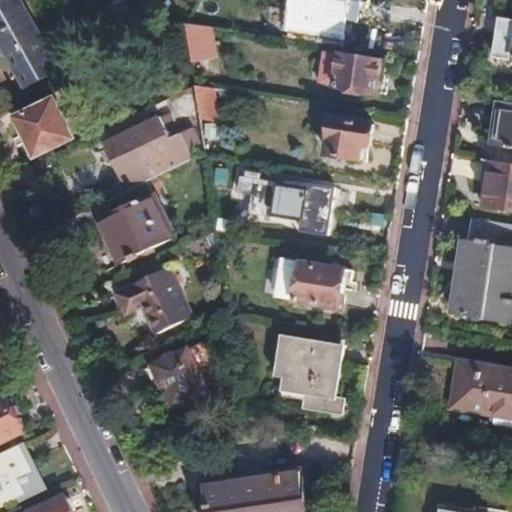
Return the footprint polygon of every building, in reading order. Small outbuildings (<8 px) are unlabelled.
[(20,0),(0,0),(0,45),(20,86),(43,74),(37,61),(50,54),(37,28),(29,32),(17,8),(23,5),(20,0)] [(356,22),(358,4),(331,0),(288,0),(283,29),(339,39),(343,20),(356,22)] [(511,20),(503,19),(499,42),(511,43),(511,20)] [(196,26),(184,24),(189,54),(200,55),(196,26)] [(511,43),(499,42),(496,59),(511,61),(511,43)] [(377,95),(383,63),(338,56),(338,57),(321,54),(316,84),(333,87),(333,88),(377,95)] [(211,90),(193,87),(198,121),(215,124),(211,90)] [(15,117),(23,136),(29,134),(39,155),(72,139),(54,98),(15,117)] [(511,104),(501,102),(493,148),(511,151),(511,104)] [(144,182),(148,180),(189,160),(186,153),(194,149),(189,138),(181,142),(168,115),(159,120),(158,118),(122,135),(144,182)] [(369,146),(372,127),(331,120),(325,157),(359,163),(362,146),(369,146)] [(29,134),(23,136),(33,158),(39,155),(29,134)] [(511,165),(492,162),(485,208),(511,213),(511,165)] [(144,182),(92,207),(120,265),(175,238),(148,180),(144,182)] [(325,235),(332,189),(307,185),(306,191),(285,188),(285,186),(279,185),(279,187),(238,180),(236,193),(250,195),(247,212),(301,221),(299,231),(325,235)] [(511,305),(511,225),(470,219),(455,314),(509,323),(511,305)] [(236,236),(214,232),(217,252),(232,254),(236,236)] [(354,293),(357,274),(300,264),(297,287),(286,285),(284,300),(295,301),(294,303),(343,311),(345,293),(354,293)] [(115,301),(123,317),(143,307),(157,336),(188,321),(164,271),(133,286),(135,291),(115,301)] [(330,417),(340,348),(278,339),(272,380),(280,381),(279,395),(301,399),(300,413),(330,417)] [(208,392),(188,350),(152,367),(172,409),(208,392)] [(502,370),(457,363),(450,408),(495,415),(494,424),(511,426),(511,375),(502,374),(502,370)] [(0,442),(21,433),(4,398),(0,399),(0,442)] [(0,457),(0,507),(19,498),(0,457)] [(308,511),(302,472),(203,486),(207,511),(308,511)] [(69,511),(64,498),(33,511),(69,511)]
